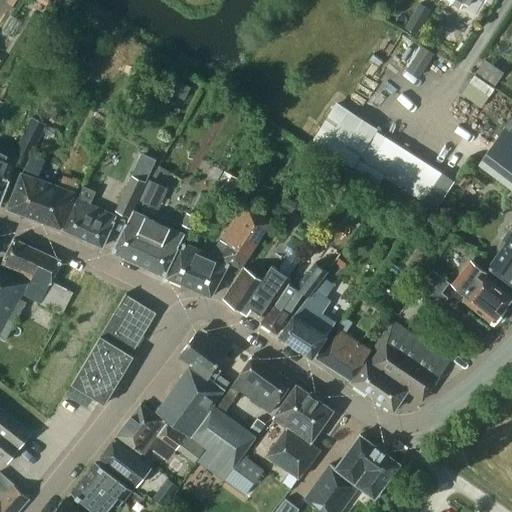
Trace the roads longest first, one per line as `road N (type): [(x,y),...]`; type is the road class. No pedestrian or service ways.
road 1 (tertiary): [(415,426),(380,422),(212,307),(181,310)]
road 2 (tertiary): [(33,511),(126,396),(181,310)]
road 3 (tertiary): [(181,310),(156,288),(0,220)]
road 4 (tertiary): [(415,426),(511,348)]
